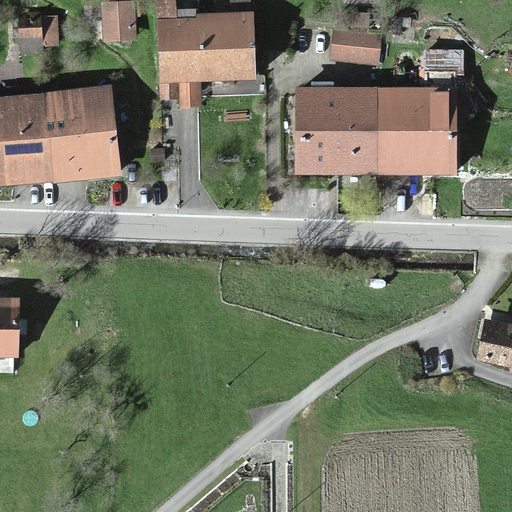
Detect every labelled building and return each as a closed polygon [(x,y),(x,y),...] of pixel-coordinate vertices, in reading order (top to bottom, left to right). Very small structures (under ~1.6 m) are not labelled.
[(180,9),(163,10),(167,90),(259,86),(255,0),(231,0),(232,21),(180,23),(180,9)] [(423,98),(304,97),(304,181),(456,182),(457,72),(424,72),(423,98)] [(109,96),(0,106),(0,193),(118,182),(109,96)] [(22,306),(0,305),(0,360),(21,361),(22,306)] [(511,333),(491,329),(483,364),(511,370),(511,333)]
